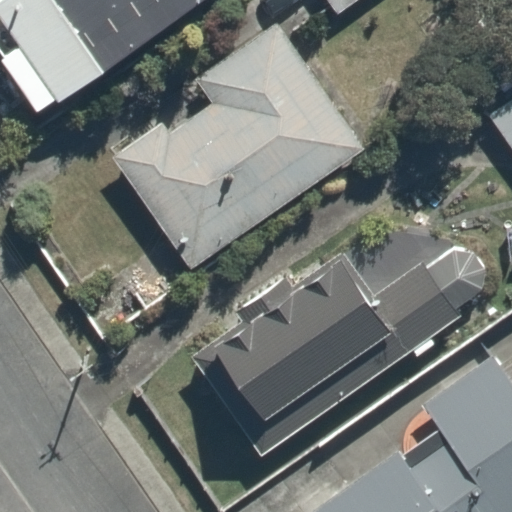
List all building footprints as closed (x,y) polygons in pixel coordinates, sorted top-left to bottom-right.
[(212,0),(0,0),(0,55),(40,115),(212,0)] [(331,0),(339,15),(367,0),(331,0)] [(166,126),(120,160),(202,271),(373,146),(287,28),(204,89),(218,108),(176,139),(166,126)] [(348,256),(229,350),(313,450),(502,289),(465,246),(430,276),(417,260),(379,293),(348,256)] [(445,432),(330,511),(466,511),(499,490),(486,472),(511,454),(511,366),(503,355),(428,407),(445,432)]
